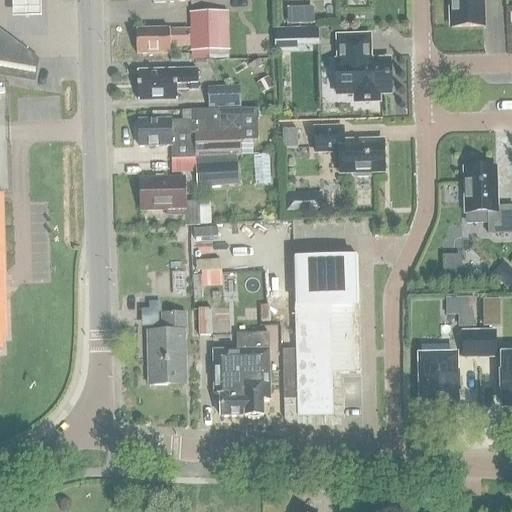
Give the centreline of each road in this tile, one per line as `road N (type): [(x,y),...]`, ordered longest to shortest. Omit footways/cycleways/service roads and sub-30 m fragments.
road 1 (residential): [(420,0),(426,206),(394,280),(389,316),(397,460)]
road 2 (tertiary): [(74,428),(101,367),(86,0)]
road 3 (tertiary): [(397,460),(109,441),(74,428)]
